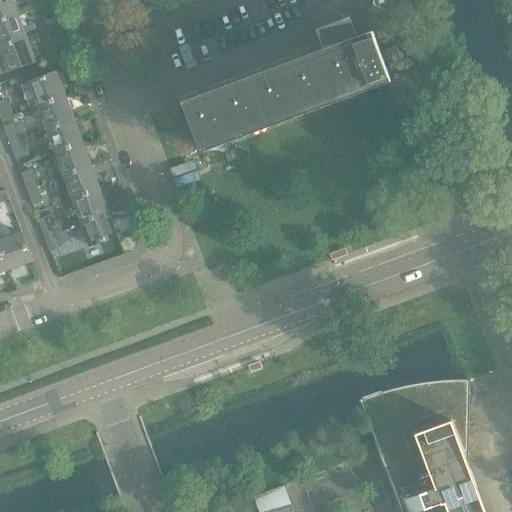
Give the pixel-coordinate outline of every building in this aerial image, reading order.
[(0,0),(0,22),(19,15),(13,0),(0,0)] [(27,38),(19,15),(0,22),(0,46),(1,48),(27,38)] [(375,31),(357,38),(354,39),(353,36),(355,35),(351,26),(350,26),(351,27),(328,32),(331,48),(321,51),(321,52),(185,103),(203,151),(392,83),(374,32),(375,32),(375,31)] [(36,62),(27,38),(1,48),(9,72),(36,62)] [(66,97),(58,74),(31,84),(39,107),(66,97)] [(39,107),(48,130),(75,121),(66,97),(39,107)] [(4,101),(0,102),(0,118),(1,121),(10,118),(4,101)] [(57,153),(83,143),(75,121),(48,130),(57,153)] [(4,128),(10,144),(19,141),(13,124),(4,128)] [(19,141),(10,144),(15,160),(25,156),(19,141)] [(92,167),(83,143),(57,153),(65,177),(92,167)] [(74,200),(100,190),(92,167),(65,177),(74,200)] [(21,174),(27,191),(36,187),(30,171),(21,174)] [(36,187),(27,191),(33,206),(41,203),(36,187)] [(109,213),(100,190),(74,200),(83,223),(109,213)] [(109,213),(83,223),(91,246),(118,236),(109,213)] [(38,221),(44,237),(53,234),(47,217),(38,221)] [(53,234),(44,237),(50,253),(59,250),(53,234)] [(22,235),(0,242),(0,247),(8,270),(32,262),(22,235)] [(0,273),(8,270),(0,247),(0,273)] [(360,401),(366,419),(400,511),(420,511),(426,510),(420,495),(437,489),(431,472),(444,467),(451,484),(473,477),(468,465),(470,380),(458,381),(446,381),(436,382),(426,383),(413,386),(406,387),(398,389),(391,391),(375,395),(367,398),(360,401)] [(420,511),(485,511),(473,477),(451,484),(444,467),(431,472),(437,489),(420,495),(426,510),(420,511)] [(286,485),(256,496),(261,511),(268,511),(293,503),(286,485)]
